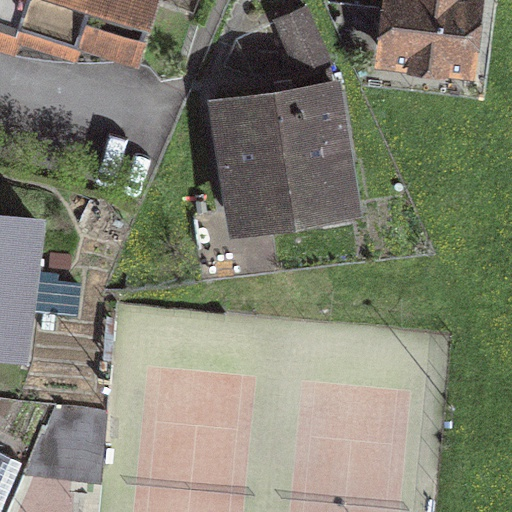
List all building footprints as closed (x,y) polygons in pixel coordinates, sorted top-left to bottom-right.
[(153,0),(0,0),(0,37),(12,41),(16,29),(74,48),(78,35),(135,54),(153,0)] [(468,69),(475,0),(393,0),(387,60),(468,69)] [(310,89),(335,85),(326,63),(329,62),(304,6),(276,19),(301,75),(305,73),(310,89)] [(352,193),(335,85),(310,89),(216,104),(233,212),(267,206),(268,218),(320,210),(318,198),(352,193)] [(0,342),(21,345),(36,219),(0,214),(0,342)] [(108,399),(117,303),(99,301),(42,434),(89,438),(92,398),(108,399)] [(0,511),(22,462),(1,453),(0,454),(0,511)]
